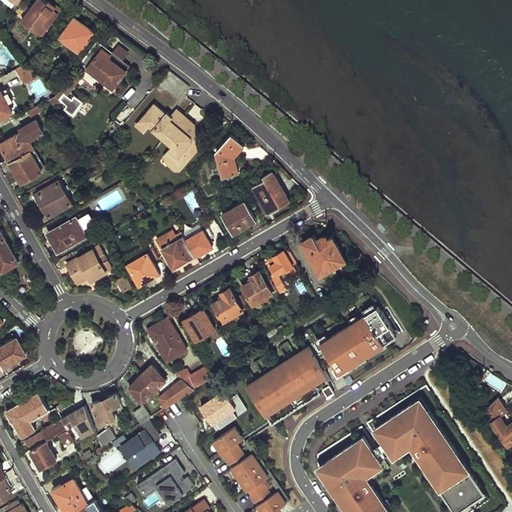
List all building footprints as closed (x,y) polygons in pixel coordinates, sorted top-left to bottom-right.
[(27,0),(17,13),(31,24),(35,20),(45,29),(57,13),(52,9),(55,6),(47,0),(46,2),(43,0),(35,0),(32,4),(27,0)] [(76,16),(60,37),(80,51),(96,30),(76,16)] [(35,20),(31,24),(42,33),(45,29),(35,20)] [(103,47),(88,66),(114,86),(127,71),(109,57),(111,53),(103,47)] [(27,60),(15,67),(24,83),(38,75),(27,60)] [(64,82),(54,94),(62,99),(68,91),(71,88),(71,87),(64,82)] [(71,88),(68,91),(77,98),(85,88),(79,83),(73,90),(71,88)] [(1,90),(8,102),(13,99),(7,87),(1,90)] [(0,116),(12,110),(8,102),(1,90),(0,90),(0,116)] [(155,103),(142,118),(151,125),(165,138),(185,114),(178,108),(172,115),(168,111),(166,113),(155,103)] [(37,104),(27,110),(30,116),(41,111),(37,104)] [(165,138),(173,144),(164,155),(167,163),(174,169),(180,169),(197,149),(194,123),(185,114),(165,138)] [(23,130),(0,143),(10,160),(29,150),(35,146),(31,138),(44,131),(37,118),(21,127),(23,130)] [(142,118),(136,124),(145,132),(151,125),(142,118)] [(217,151),(218,178),(231,177),(229,158),(233,158),(245,145),(232,134),(223,144),(224,146),(223,151),(217,151)] [(29,150),(10,160),(22,181),(42,170),(29,150)] [(254,186),(269,213),(279,207),(277,202),(287,196),(272,170),(263,175),(265,179),(254,186)] [(59,181),(37,193),(50,215),(72,203),(59,181)] [(34,195),(46,217),(50,215),(37,193),(34,195)] [(287,196),(277,202),(279,207),(289,200),(287,196)] [(245,200),(222,214),(233,233),(256,220),(245,200)] [(67,234),(57,239),(62,249),(88,234),(78,214),(61,223),(67,234)] [(216,221),(210,224),(216,236),(223,232),(216,221)] [(49,231),(59,250),(62,249),(57,239),(67,234),(61,223),(49,231)] [(199,223),(185,232),(188,238),(202,229),(199,223)] [(377,228),(384,235),(387,232),(380,225),(377,228)] [(202,229),(188,238),(186,239),(195,254),(207,248),(213,245),(209,239),(213,236),(208,226),(202,229)] [(0,228),(0,264),(3,270),(18,261),(0,228)] [(162,234),(161,242),(174,265),(182,260),(183,262),(195,254),(186,239),(181,230),(173,228),(162,234)] [(303,243),(322,276),(347,261),(335,239),(326,237),(322,238),(324,242),(321,244),(316,236),(303,243)] [(99,245),(68,263),(80,283),(89,277),(92,280),(107,271),(105,268),(111,264),(99,245)] [(149,252),(130,264),(140,280),(151,274),(153,278),(161,274),(149,252)] [(270,266),(276,276),(296,265),(289,253),(288,254),(287,252),(285,253),(284,252),(274,258),(276,262),(270,266)] [(252,280),(242,287),(253,305),(260,301),(264,307),(270,304),(266,297),(276,291),(269,279),(265,281),(259,270),(249,276),(252,280)] [(118,279),(124,289),(133,284),(127,274),(118,279)] [(339,285),(336,279),(327,285),(331,290),(339,285)] [(223,298),(212,304),(223,322),(230,319),(234,325),(240,321),(237,315),(247,308),(239,295),(235,298),(230,288),(220,293),(223,298)] [(396,337),(377,308),(320,344),(343,380),(388,351),(384,345),(396,337)] [(204,309),(183,321),(195,341),(215,329),(204,309)] [(148,330),(167,362),(187,350),(167,318),(148,330)] [(14,335),(0,343),(0,365),(0,367),(25,353),(14,335)] [(327,378),(308,348),(246,388),(266,418),(327,378)] [(205,365),(183,379),(194,388),(212,376),(205,365)] [(153,366),(141,377),(155,391),(167,380),(153,366)] [(141,377),(129,388),(143,403),(155,391),(141,377)] [(183,379),(159,395),(166,406),(194,388),(183,379)] [(335,395),(331,388),(324,392),(329,400),(335,395)] [(9,409),(7,410),(12,420),(14,419),(23,434),(32,428),(29,424),(46,414),(49,419),(61,412),(58,408),(58,407),(52,410),(41,392),(9,409)] [(93,404),(101,424),(117,417),(115,412),(124,409),(117,393),(93,404)] [(385,443),(393,455),(413,443),(421,455),(425,460),(422,462),(455,511),(474,511),(491,501),(422,399),(376,430),(385,443)] [(143,405),(133,412),(140,423),(150,416),(143,405)] [(87,408),(63,418),(69,427),(77,423),(83,437),(96,432),(87,408)] [(487,418),(508,449),(511,445),(511,422),(507,426),(497,412),(487,418)] [(63,418),(44,429),(45,430),(50,439),(60,433),(59,432),(69,427),(63,418)] [(98,435),(102,447),(117,437),(109,427),(98,435)] [(70,428),(61,434),(68,445),(77,441),(70,428)] [(235,428),(214,442),(222,454),(223,454),(233,468),(232,468),(248,492),(249,491),(259,505),(257,506),(261,511),(274,511),(287,503),(279,491),(272,496),(262,482),(269,477),(253,454),(247,458),(237,444),(243,439),(235,428)] [(45,430),(27,441),(31,449),(46,441),(50,439),(45,430)] [(374,451),(365,438),(320,469),(349,511),(390,511),(377,492),(374,494),(371,488),(363,476),(382,463),(374,451)] [(31,449),(42,468),(57,459),(46,441),(31,449)] [(249,441),(246,443),(253,454),(269,477),(279,491),(287,503),(290,501),(249,441)] [(385,443),(374,451),(382,463),(393,455),(385,443)] [(0,498),(11,492),(1,475),(0,475),(0,498)] [(52,485),(67,511),(73,511),(86,504),(69,475),(52,485)] [(213,511),(203,495),(176,511),(213,511)] [(21,503),(18,499),(0,509),(0,511),(26,511),(21,503)]
